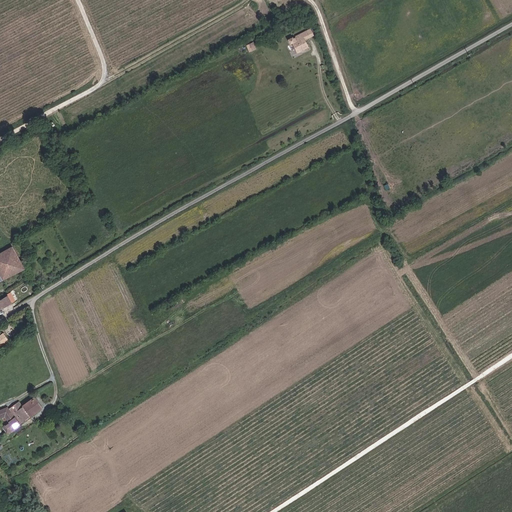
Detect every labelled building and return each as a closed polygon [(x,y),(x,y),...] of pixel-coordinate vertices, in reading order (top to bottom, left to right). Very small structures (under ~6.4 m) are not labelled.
[(310,37),(307,31),(296,36),(298,40),(303,38),(304,40),(310,37)] [(308,47),(304,40),(303,38),(298,40),(296,36),(289,40),(291,44),(293,43),(298,53),(308,47)] [(246,44),(248,51),(256,49),(254,41),(246,44)] [(0,281),(25,268),(23,264),(6,235),(0,238),(0,281)] [(0,298),(0,308),(11,302),(7,295),(0,298)] [(0,345),(7,341),(8,343),(11,341),(5,333),(0,336),(0,345)] [(23,406),(30,416),(41,408),(33,398),(23,406)] [(26,420),(30,416),(23,406),(21,408),(18,405),(15,408),(26,420)] [(26,420),(15,408),(14,406),(10,409),(9,409),(7,408),(0,411),(0,419),(6,417),(7,417),(11,422),(12,423),(9,426),(13,431),(26,420)]
